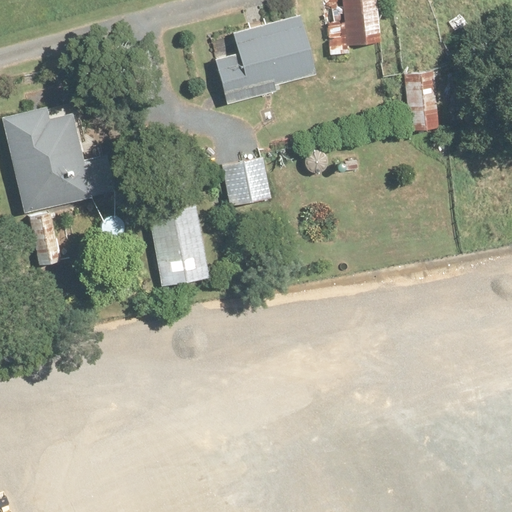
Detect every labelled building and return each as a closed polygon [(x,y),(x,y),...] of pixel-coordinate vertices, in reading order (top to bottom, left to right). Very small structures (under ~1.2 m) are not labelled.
[(379,41),(374,0),(324,0),(329,58),(351,57),(350,43),(379,41)] [(314,74),(295,15),(229,37),(234,54),(211,61),(226,108),(279,91),(278,86),(314,74)] [(67,99),(0,115),(0,126),(22,213),(91,196),(67,99)] [(268,196),(258,155),(218,165),(228,205),(268,196)] [(207,278),(197,208),(148,215),(158,286),(207,278)]
